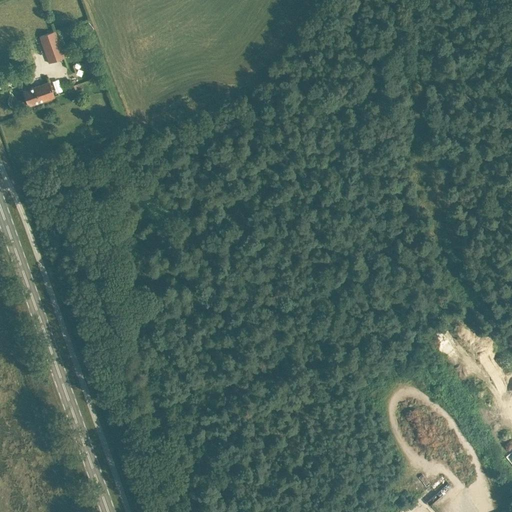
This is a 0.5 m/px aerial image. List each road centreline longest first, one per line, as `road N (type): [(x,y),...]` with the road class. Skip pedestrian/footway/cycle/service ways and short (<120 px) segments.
road 1 (track): [(314,0),(245,90),(0,186)]
road 2 (track): [(188,511),(130,338),(107,146)]
road 3 (primary): [(109,511),(0,206)]
